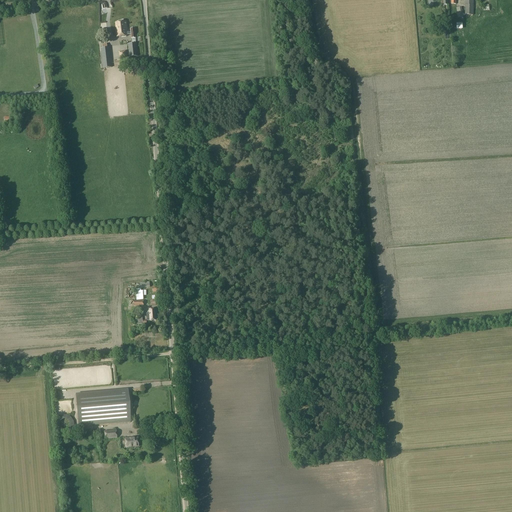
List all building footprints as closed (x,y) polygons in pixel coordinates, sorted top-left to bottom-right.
[(430,0),(431,11),(434,11),(434,10),(441,9),(440,0),(430,0)] [(465,0),(465,15),(473,15),(473,0),(465,0)] [(127,32),(126,21),(116,23),(117,37),(127,35),(131,34),(131,39),(136,38),(135,28),(130,29),(131,32),(127,32)] [(127,43),(114,45),(115,54),(119,53),(119,48),(128,47),(127,43)] [(138,56),(136,43),(128,44),(130,57),(138,56)] [(107,48),(103,48),(101,49),(103,68),(111,67),(109,48),(107,48)] [(150,321),(158,320),(157,309),(148,310),(148,312),(148,315),(147,315),(147,321),(150,321)] [(80,427),(130,421),(127,390),(76,395),(80,427)] [(106,439),(118,438),(117,431),(105,432),(106,439)] [(140,446),(139,437),(132,438),(126,438),(127,448),(132,447),(133,449),(136,448),(137,447),(140,446)]
